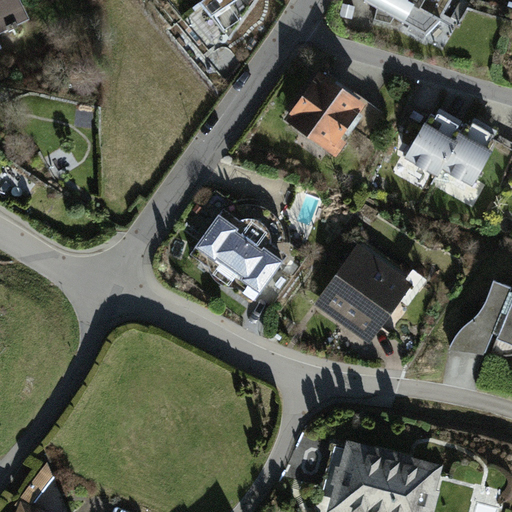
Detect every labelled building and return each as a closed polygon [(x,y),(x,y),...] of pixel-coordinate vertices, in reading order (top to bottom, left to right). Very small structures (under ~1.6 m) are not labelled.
[(28,0),(0,0),(0,31),(35,14),(28,0)] [(208,0),(205,2),(233,35),(256,0),(208,0)] [(363,0),(362,3),(425,38),(441,21),(452,0),(363,0)] [(374,110),(323,73),(283,129),(334,165),(374,110)] [(502,147),(440,112),(404,176),(465,211),(502,147)] [(290,266),(219,216),(192,255),(263,304),(290,266)] [(376,347),(419,291),(366,251),(323,307),(376,347)] [(511,289),(490,284),(489,304),(467,330),(455,342),(455,359),(495,366),(505,350),(511,351),(511,289)] [(433,511),(444,469),(351,446),(335,511),(433,511)] [(54,511),(24,501),(20,511),(54,511)]
